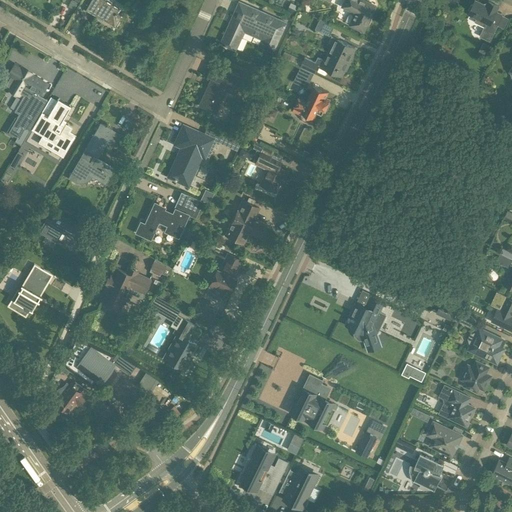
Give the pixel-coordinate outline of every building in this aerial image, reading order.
[(122,17),(116,13),(119,9),(103,0),(90,0),(85,9),(116,27),(122,17)] [(350,25),(363,31),(366,26),(368,25),(371,19),(370,18),(375,7),(367,4),(368,2),(363,0),(344,0),(342,7),(353,12),(353,14),(354,16),(350,25)] [(498,24),(492,21),(499,6),(488,1),(488,2),(487,4),(484,5),(483,4),(484,4),(474,0),(473,4),(471,4),(469,8),(470,10),(468,14),(477,18),(476,20),(477,22),(484,26),(479,36),(490,41),(498,24)] [(231,25),(229,24),(221,43),(235,50),(244,32),(264,41),(261,47),(273,52),(286,23),(240,2),(234,17),(235,18),(231,25)] [(298,7),(291,3),(287,11),(294,14),(298,7)] [(329,36),(334,26),(319,19),(314,29),(329,36)] [(333,45),(329,52),(350,63),(353,55),(352,54),(355,47),(332,36),(329,43),(333,45)] [(350,63),(329,52),(325,61),(317,57),(315,61),(318,63),(318,64),(342,76),(345,69),(346,70),(350,63)] [(299,66),(301,67),(314,73),(318,64),(318,63),(315,61),(304,56),(299,66)] [(235,93),(242,77),(212,64),(206,77),(213,80),(209,87),(207,86),(199,105),(216,113),(226,90),(235,93)] [(24,128),(29,131),(47,100),(37,94),(38,93),(39,93),(45,83),(15,66),(9,75),(10,76),(5,85),(23,95),(14,111),(19,114),(8,132),(19,139),(24,128)] [(314,73),(301,67),(296,77),(309,83),(314,73)] [(328,92),(309,83),(307,87),(312,89),(306,101),(306,102),(318,107),(314,114),(314,115),(320,117),(320,116),(322,117),(325,109),(327,110),(330,103),(328,102),(330,99),(325,97),(328,92)] [(314,114),(318,107),(306,102),(306,101),(297,97),(294,105),(294,106),(292,110),(300,114),(301,114),(301,116),(303,119),(304,120),(307,121),(309,121),(311,120),(312,119),(314,115),(314,114)] [(46,107),(34,129),(44,135),(43,136),(66,149),(74,135),(73,134),(73,135),(69,132),(72,127),(64,123),(65,121),(64,121),(62,120),(62,119),(70,106),(70,105),(69,104),(69,105),(59,99),(59,98),(58,99),(58,98),(57,100),(51,110),(46,107)] [(256,141),(264,123),(250,117),(242,134),(256,141)] [(115,147),(122,135),(100,123),(79,159),(68,178),(74,181),(77,182),(80,183),(83,183),(85,182),(88,180),(90,179),(92,176),(105,184),(114,169),(94,157),(104,140),(115,147)] [(181,156),(178,155),(168,176),(189,186),(202,158),(205,160),(214,139),(183,125),(179,134),(182,135),(177,145),(185,148),(181,156)] [(215,141),(229,147),(239,152),(242,144),(219,134),(215,141)] [(256,141),(253,148),(256,149),(260,151),(261,151),(264,145),(256,141)] [(260,184),(275,191),(285,170),(278,166),(280,161),(271,157),(274,150),(264,145),(261,151),(260,151),(257,157),(254,164),(266,170),(260,184)] [(13,158),(9,165),(15,169),(19,161),(13,158)] [(200,200),(203,202),(203,201),(208,204),(214,193),(205,189),(200,200)] [(158,205),(154,203),(145,225),(140,222),(136,232),(151,239),(155,229),(154,229),(158,221),(168,225),(165,232),(177,237),(187,215),(195,219),(203,202),(183,192),(173,214),(157,207),(158,205)] [(242,199),(225,234),(242,242),(248,231),(257,235),(263,222),(254,218),(259,207),(252,204),(254,200),(248,197),(246,201),(242,199)] [(47,220),(41,231),(76,251),(87,233),(58,216),(53,224),(47,220)] [(208,237),(195,231),(192,237),(204,244),(208,237)] [(426,255),(435,261),(439,256),(427,247),(423,252),(426,254),(426,255)] [(511,252),(503,248),(500,253),(511,258),(511,252)] [(233,277),(241,260),(227,253),(219,271),(217,269),(209,286),(228,295),(236,279),(233,277)] [(511,260),(511,258),(500,253),(496,261),(511,268),(511,266),(511,265),(510,265),(511,260)] [(171,268),(155,258),(149,271),(159,276),(161,273),(166,276),(171,268)] [(14,296),(13,297),(24,304),(24,305),(28,307),(29,306),(32,308),(33,307),(32,307),(38,298),(39,298),(39,297),(38,297),(40,293),(41,294),(42,293),(41,292),(53,271),(43,266),(31,266),(22,281),(21,281),(21,282),(22,283),(20,286),(18,286),(18,287),(19,288),(14,296)] [(142,298),(144,293),(150,279),(127,269),(126,272),(115,267),(109,279),(107,278),(105,283),(107,284),(104,291),(103,291),(101,296),(101,297),(100,299),(110,304),(111,307),(117,309),(120,308),(122,303),(124,303),(129,292),(142,298)] [(417,291),(426,297),(429,299),(443,278),(431,270),(417,291)] [(355,329),(354,331),(355,335),(356,337),(359,339),(361,340),(364,339),(368,350),(381,346),(377,334),(386,315),(379,311),(384,301),(372,295),(366,306),(357,302),(349,317),(349,316),(348,319),(346,324),(355,329)] [(150,307),(173,321),(176,315),(177,316),(180,310),(156,297),(150,307)] [(511,313),(511,300),(506,297),(500,309),(498,308),(492,321),(511,330),(511,314),(511,313)] [(212,311),(206,310),(206,302),(197,302),(196,316),(212,317),(212,311)] [(437,312),(451,318),(455,310),(441,303),(437,312)] [(458,311),(454,319),(471,327),(475,319),(458,311)] [(177,316),(176,315),(173,321),(170,326),(174,328),(172,333),(175,335),(172,341),(167,351),(162,358),(183,370),(193,353),(191,352),(196,345),(187,339),(195,325),(180,317),(180,318),(177,316)] [(392,317),(389,324),(400,329),(403,321),(392,317)] [(469,339),(471,341),(473,343),(470,350),(494,362),(495,361),(494,361),(498,359),(502,352),(501,347),(500,347),(502,343),(501,341),(502,339),(480,328),(478,327),(476,333),(473,332),(469,339)] [(71,335),(59,366),(91,388),(96,381),(99,383),(112,363),(128,375),(134,366),(115,354),(74,336),(71,335)] [(469,376),(466,382),(465,386),(477,391),(479,387),(484,389),(491,376),(485,373),(488,367),(476,361),(473,367),(468,365),(464,373),(469,376)] [(407,363),(402,374),(409,377),(410,375),(422,381),(426,372),(407,363)] [(156,379),(146,373),(137,386),(147,393),(156,379)] [(62,387),(59,389),(57,390),(55,393),(54,392),(47,402),(59,411),(60,409),(65,412),(67,411),(69,412),(85,389),(74,381),(71,385),(67,383),(65,385),(62,387)] [(293,402),(288,412),(323,429),(325,424),(328,425),(336,409),(334,408),(335,404),(325,399),(331,388),(322,384),(316,394),(303,388),(296,403),(294,402),(293,402)] [(439,413),(447,416),(466,425),(466,424),(468,424),(471,417),(470,415),(474,407),(467,404),(470,397),(445,385),(439,396),(451,402),(445,415),(440,412),(439,413)] [(110,405),(115,415),(126,410),(120,399),(112,389),(100,394),(107,407),(110,405)] [(434,437),(429,445),(452,456),(462,435),(433,421),(427,434),(434,437)] [(361,432),(351,452),(362,457),(372,437),(361,432)] [(290,442),(287,449),(296,453),(299,446),(303,438),(298,435),(293,443),(290,442)] [(413,453),(416,447),(398,438),(395,445),(413,453)] [(244,477),(241,482),(244,483),(244,484),(245,485),(248,486),(249,487),(250,486),(255,488),(256,489),(258,484),(260,485),(263,486),(267,478),(278,484),(288,463),(287,463),(287,464),(279,460),(275,468),(268,464),(272,455),(266,452),(267,451),(265,450),(265,451),(262,449),(261,448),(261,450),(258,448),(251,461),(248,459),(247,460),(248,461),(244,469),(246,470),(243,476),(240,474),(240,475),(244,477)] [(440,473),(443,465),(442,464),(437,462),(427,457),(427,455),(423,455),(420,454),(414,467),(410,464),(409,467),(409,469),(409,470),(409,472),(409,473),(410,475),(410,476),(412,479),(413,480),(413,482),(415,480),(420,483),(418,487),(420,488),(422,488),(423,489),(427,489),(429,489),(431,489),(431,488),(434,489),(442,473),(440,473)] [(506,463),(499,460),(492,474),(511,483),(511,458),(509,457),(506,463)] [(283,499),(302,508),(317,476),(299,467),(296,472),(290,469),(278,492),(285,496),(283,499)]
